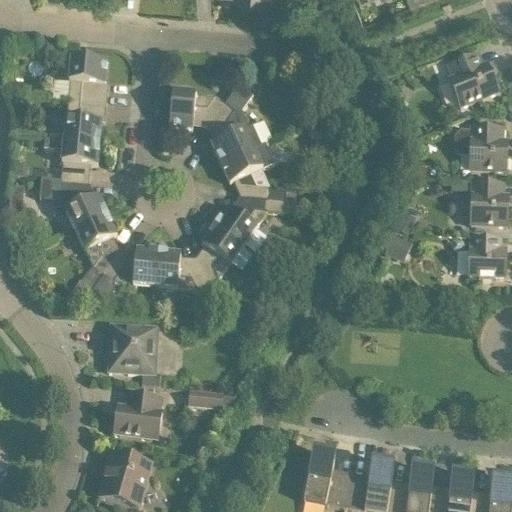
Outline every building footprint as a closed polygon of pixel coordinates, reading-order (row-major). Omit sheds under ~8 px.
[(406,0),(410,9),(432,0),(406,0)] [(477,59),(449,70),(453,82),(448,84),(460,112),(498,97),(489,75),(487,68),(482,70),(477,59)] [(51,103),(68,104),(106,108),(108,96),(102,95),(102,89),(105,89),(107,66),(71,63),(69,86),(53,84),(51,103)] [(255,79),(248,89),(257,96),(264,85),(255,79)] [(225,108),(207,132),(218,140),(219,143),(211,147),(220,168),(264,148),(264,147),(261,149),(252,129),(248,131),(241,115),(253,100),(239,90),(225,108)] [(45,100),(45,91),(34,91),(34,100),(45,100)] [(197,125),(207,132),(225,108),(214,101),(195,99),(195,98),(172,96),(169,132),(192,134),(193,125),(197,125)] [(106,108),(68,104),(66,122),(65,122),(63,144),(99,147),(101,125),(99,125),(99,120),(105,121),(106,108)] [(412,143),(424,139),(419,127),(407,131),(412,143)] [(15,129),(14,136),(28,137),(28,130),(15,129)] [(471,132),(471,133),(461,133),(454,139),(453,153),(459,159),(470,160),(469,175),(506,176),(507,145),(502,145),(502,133),(471,132)] [(44,152),(63,153),(61,167),(62,167),(60,184),(89,187),(90,174),(85,174),(85,169),(97,170),(99,147),(63,144),(45,142),(44,152)] [(268,204),(285,205),(286,196),(272,195),(269,191),(262,174),(262,173),(274,168),(264,148),(220,168),(230,188),(238,184),(240,188),(239,201),(268,204)] [(14,167),(13,180),(27,181),(28,167),(14,167)] [(416,183),(429,183),(429,171),(416,171),(416,183)] [(88,200),(89,187),(60,184),(59,196),(58,196),(66,214),(65,214),(75,235),(107,220),(98,199),(89,203),(88,200)] [(472,186),(472,199),(471,199),(470,230),(507,231),(508,208),(502,208),(503,185),(485,184),(484,187),(472,186)] [(10,205),(23,206),(24,190),(11,189),(10,205)] [(314,199),(304,198),(303,206),(313,207),(314,199)] [(268,204),(239,201),(238,213),(235,217),(228,211),(215,230),(244,251),(257,232),(256,232),(267,216),(295,218),(296,206),(285,205),(268,204)] [(102,278),(103,279),(120,255),(110,248),(108,244),(117,240),(107,220),(75,235),(84,255),(85,255),(91,269),(80,285),(79,284),(67,299),(79,308),(102,278)] [(408,239),(413,229),(400,223),(395,233),(408,239)] [(226,288),(220,283),(230,268),(231,269),(244,251),(215,230),(202,248),(209,254),(207,257),(195,262),(211,296),(213,302),(220,296),(226,288)] [(391,261),(400,242),(394,240),(385,258),(391,261)] [(468,281),(478,282),(478,284),(495,285),(495,282),(505,283),(506,256),(500,256),(500,243),(471,242),(471,255),(469,254),(468,281)] [(132,288),(132,289),(155,291),(158,256),(136,253),(135,263),(131,263),(120,255),(103,279),(113,286),(132,288)] [(155,291),(177,294),(177,293),(196,294),(199,301),(211,296),(195,262),(184,268),(180,267),(180,258),(158,256),(155,291)] [(96,298),(92,295),(87,302),(91,305),(96,298)] [(159,378),(154,378),(157,333),(111,331),(110,351),(116,351),(116,357),(114,357),(113,373),(128,374),(127,378),(141,378),(140,390),(158,391),(159,378)] [(235,400),(190,395),(188,411),(219,415),(220,410),(228,414),(235,400)] [(161,416),(162,403),(125,398),(122,420),(116,419),(114,439),(157,445),(161,416)] [(335,511),(338,511),(344,511),(351,480),(332,477),(335,462),(314,459),(315,458),(313,457),(304,506),(335,511)] [(135,511),(139,511),(151,469),(111,459),(110,461),(115,462),(108,486),(104,485),(99,502),(135,511)] [(351,480),(344,511),(386,511),(391,488),(391,487),(394,472),(392,471),(392,472),(372,469),(369,484),(351,480)] [(391,488),(386,511),(428,511),(431,493),(432,493),(434,478),(432,477),(432,478),(411,475),(409,490),(391,487),(391,488)] [(431,493),(428,511),(469,511),(471,499),(472,499),(472,498),(474,483),(473,482),(472,483),(452,481),(450,496),(432,493),(431,493)] [(511,511),(511,503),(511,487),(492,486),(490,500),(472,498),(472,499),(471,499),(469,511),(511,511)]
